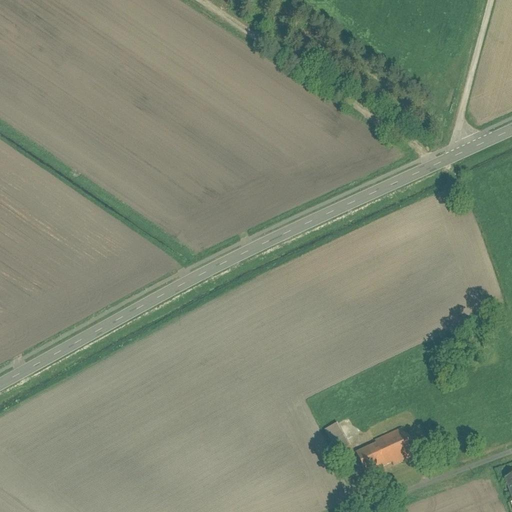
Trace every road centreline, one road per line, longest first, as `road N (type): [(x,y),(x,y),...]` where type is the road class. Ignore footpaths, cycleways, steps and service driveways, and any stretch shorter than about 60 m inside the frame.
road 1 (tertiary): [(0,379),(200,265),(463,153)]
road 2 (track): [(191,0),(431,167)]
road 3 (unclassified): [(511,451),(345,511)]
road 4 (unclassified): [(480,0),(452,107),(463,153)]
